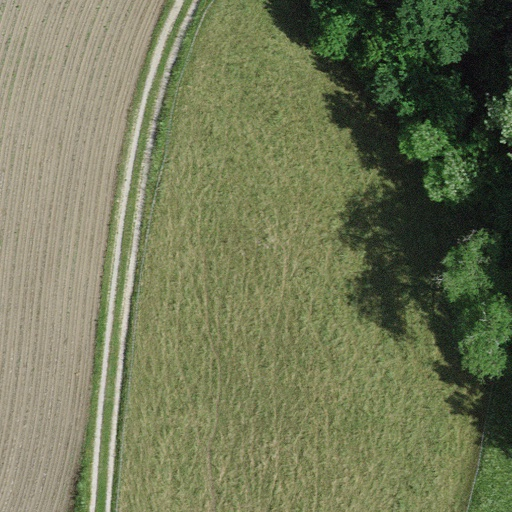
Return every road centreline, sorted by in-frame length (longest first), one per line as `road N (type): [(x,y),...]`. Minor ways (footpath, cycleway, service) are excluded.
road 1 (track): [(189,0),(149,106),(137,169),(99,511)]
road 2 (track): [(398,0),(511,120)]
